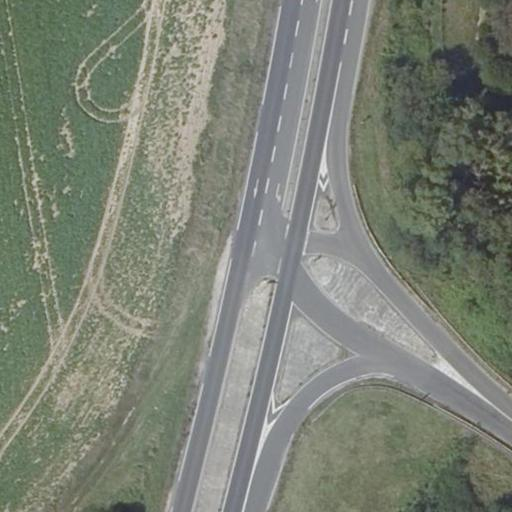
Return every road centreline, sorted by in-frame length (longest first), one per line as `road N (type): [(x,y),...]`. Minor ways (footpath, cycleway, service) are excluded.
road 1 (primary): [(254,249),(180,511)]
road 2 (primary): [(302,0),(254,249)]
road 3 (tertiary): [(358,243),(337,147),(359,0)]
road 4 (primary): [(298,240),(346,0)]
road 5 (primary): [(232,511),(287,287)]
road 6 (tertiary): [(255,511),(279,438),(303,403),(341,373),(397,359)]
road 7 (tertiary): [(482,397),(358,243)]
road 8 (tertiary): [(287,287),(331,328),(397,359)]
